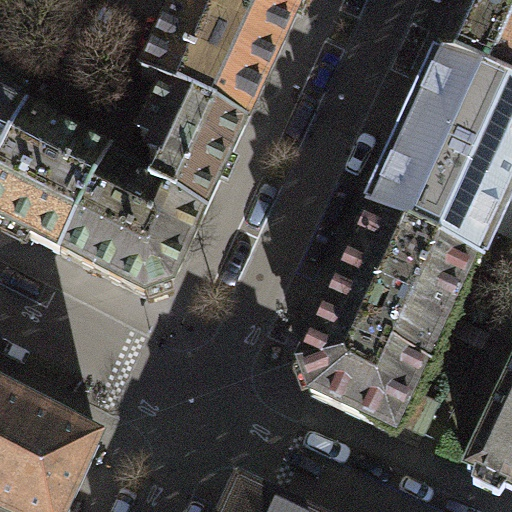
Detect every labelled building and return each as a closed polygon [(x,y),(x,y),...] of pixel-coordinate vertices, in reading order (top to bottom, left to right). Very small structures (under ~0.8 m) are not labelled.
[(0,0),(0,225),(82,268),(145,299),(171,291),(230,163),(279,57),(305,0),(0,0)] [(447,52),(442,61),(511,92),(511,0),(470,0),(469,4),(470,4),(461,25),(460,24),(458,28),(456,32),(457,32),(448,52),(447,52)] [(371,216),(475,264),(480,266),(511,196),(511,92),(442,61),(371,216)] [(414,396),(475,264),(371,216),(365,228),(367,229),(359,247),(357,246),(352,257),(353,258),(350,266),(351,266),(344,281),(343,280),(324,321),(325,321),(320,332),(319,332),(313,345),(315,346),(307,362),(305,361),(301,370),(311,398),(395,437),(400,427),(426,438),(440,408),(414,396)] [(511,378),(467,471),(477,476),(474,488),(500,500),(506,490),(511,492),(511,378)] [(0,511),(69,511),(100,445),(39,414),(4,396),(0,393),(0,511)] [(272,511),(241,497),(233,511),(272,511)]
